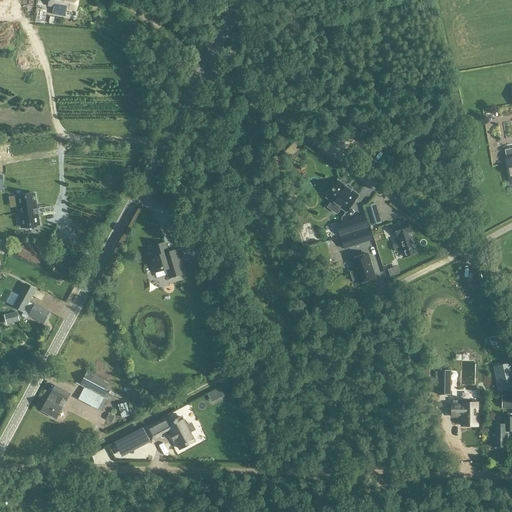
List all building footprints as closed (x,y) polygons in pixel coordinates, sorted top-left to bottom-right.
[(49,0),(49,4),(55,6),(53,13),(65,16),(66,8),(77,10),(78,0),(49,0)] [(46,11),(39,10),(37,10),(35,24),(41,25),(44,25),(46,11)] [(333,177),(329,183),(334,187),(339,180),(333,177)] [(331,191),(332,191),(326,198),(346,212),(358,196),(338,182),(333,189),(331,191)] [(36,196),(19,198),(20,206),(19,206),(22,228),(39,226),(36,196)] [(368,228),(364,216),(336,225),(339,236),(368,228)] [(414,248),(406,222),(393,227),(399,243),(394,245),(393,247),(395,251),(397,252),(401,251),(401,252),(403,251),(406,258),(414,255),(412,248),(414,248)] [(368,230),(340,238),(344,249),(372,240),(368,230)] [(24,244),(18,256),(35,264),(41,252),(24,244)] [(155,257),(151,258),(155,271),(166,268),(169,278),(183,275),(179,261),(185,259),(183,249),(168,253),(166,245),(152,249),(155,257)] [(375,279),(367,254),(351,260),(354,271),(350,273),(352,281),(357,280),(358,284),(375,279)] [(25,284),(12,307),(24,314),(25,312),(30,303),(36,290),(25,284)] [(30,315),(30,316),(44,324),(50,312),(36,304),(35,306),(30,303),(25,312),(30,315)] [(7,325),(16,323),(14,314),(5,316),(7,325)] [(494,367),(499,390),(511,387),(511,380),(508,364),(494,367)] [(438,371),(438,372),(438,381),(438,395),(450,395),(450,371),(438,371)] [(111,385),(87,372),(80,386),(84,388),(79,397),(99,407),(111,385)] [(460,388),(470,387),(469,375),(460,375),(460,388)] [(70,394),(55,386),(41,411),(56,420),(70,394)] [(215,392),(219,399),(224,396),(220,390),(215,392)] [(511,397),(501,397),(501,409),(511,409),(511,397)] [(476,403),(476,400),(452,400),(452,404),(451,404),(451,417),(458,417),(461,417),(461,426),(477,426),(477,403),(476,403)] [(191,444),(194,442),(181,417),(172,423),(168,417),(146,428),(152,440),(170,431),(171,434),(170,435),(173,440),(174,441),(175,440),(180,449),(183,447),(184,448),(191,444)] [(510,435),(510,432),(511,431),(511,417),(502,418),(502,425),(492,425),(492,447),(494,447),(495,449),(500,449),(501,447),(508,447),(508,438),(510,435)] [(142,429),(115,443),(123,456),(148,442),(142,429)]
